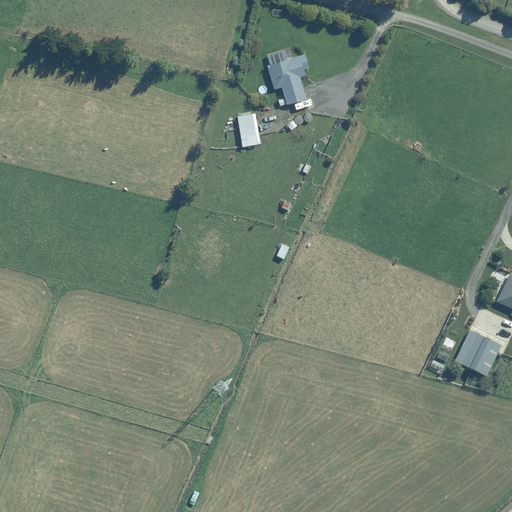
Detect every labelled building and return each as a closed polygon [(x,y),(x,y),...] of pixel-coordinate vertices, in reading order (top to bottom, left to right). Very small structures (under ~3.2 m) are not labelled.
[(289,47),(265,54),(275,90),(282,88),(284,94),(277,96),(279,106),(307,99),(301,78),(307,77),(305,70),(310,69),(306,55),(303,56),(302,53),(292,56),(289,47)] [(256,113),(237,115),(242,148),(261,145),(256,113)] [(277,118),(265,124),(269,130),(280,124),(277,118)] [(292,119),(286,124),(291,131),(298,126),(292,119)] [(290,251),(280,245),(274,256),(284,262),(290,251)] [(493,270),(489,280),(498,285),(491,301),(511,310),(511,276),(498,270),(497,272),(493,270)] [(511,334),(511,317),(511,318),(511,321),(480,306),(454,362),(488,378),(500,352),(503,353),(511,334)] [(445,365),(431,360),(429,368),(442,373),(445,365)]
